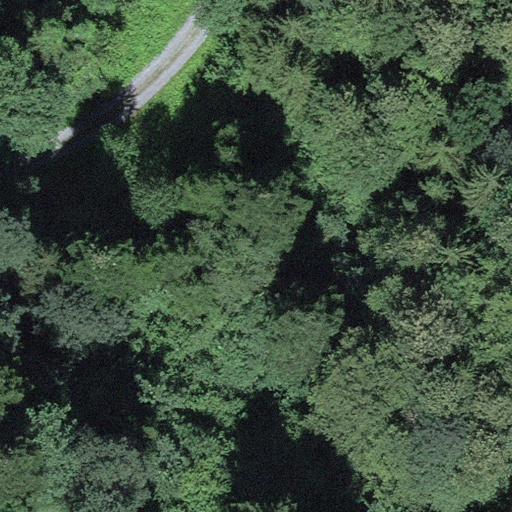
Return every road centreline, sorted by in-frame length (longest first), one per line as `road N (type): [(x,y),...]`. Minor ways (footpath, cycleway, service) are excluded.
road 1 (track): [(0,349),(295,511),(511,509)]
road 2 (track): [(216,0),(161,80),(72,141),(0,163)]
